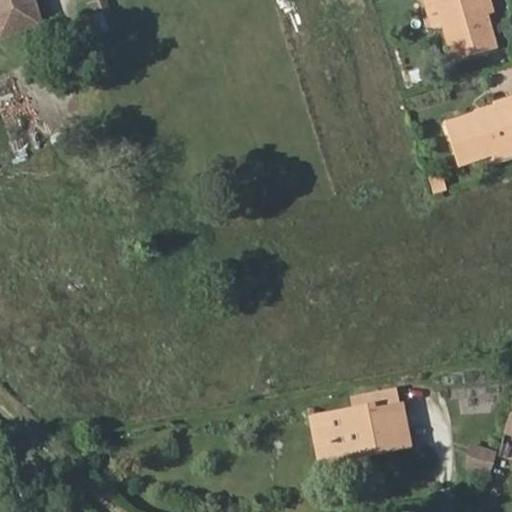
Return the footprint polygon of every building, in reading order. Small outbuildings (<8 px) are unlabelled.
[(41,24),(33,0),(0,0),(0,36),(0,37),(41,24)] [(106,0),(93,0),(88,1),(98,32),(109,29),(104,11),(109,9),(106,0)] [(305,0),(290,0),(296,17),(310,13),(305,0)] [(486,13),(482,0),(438,0),(455,58),(496,46),(486,13)] [(493,11),(490,0),(482,0),(486,13),(493,11)] [(493,106),(444,122),(458,165),(490,154),(511,147),(511,111),(508,99),(492,103),(493,106)] [(492,161),(511,154),(511,147),(490,154),(492,161)] [(355,398),(356,409),(322,416),(328,450),(373,441),(375,451),(404,446),(393,390),(355,398)] [(511,436),(511,396),(502,434),(511,436)] [(328,450),(322,416),(311,417),(320,462),(329,460),(328,450)] [(375,451),(373,441),(328,450),(329,460),(375,451)] [(41,491),(37,469),(15,474),(20,496),(41,491)]
